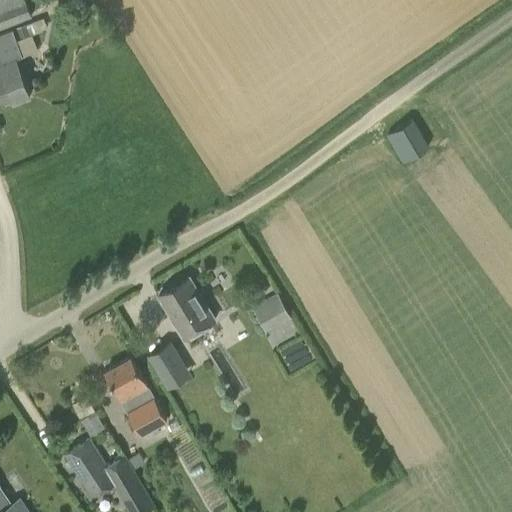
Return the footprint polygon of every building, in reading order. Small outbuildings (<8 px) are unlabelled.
[(0,28),(31,17),(24,0),(17,0),(4,5),(0,6),(0,28)] [(0,32),(0,100),(11,96),(13,100),(29,94),(15,57),(12,59),(9,50),(19,46),(12,28),(0,32)] [(413,117),(386,134),(403,162),(430,145),(413,117)] [(215,317),(191,277),(161,295),(185,335),(215,317)] [(267,330),(283,320),(268,297),(253,307),(267,330)] [(171,340),(147,354),(167,388),(191,373),(171,340)] [(133,356),(106,371),(137,427),(161,414),(147,389),(150,387),(133,356)] [(95,411),(81,418),(90,434),(103,426),(95,411)] [(92,495),(111,483),(130,511),(141,511),(155,504),(134,469),(128,458),(125,453),(108,464),(90,436),(65,452),(92,495)] [(137,452),(128,458),(134,469),(144,462),(137,452)] [(0,511),(29,511),(19,497),(13,502),(0,483),(0,511)]
